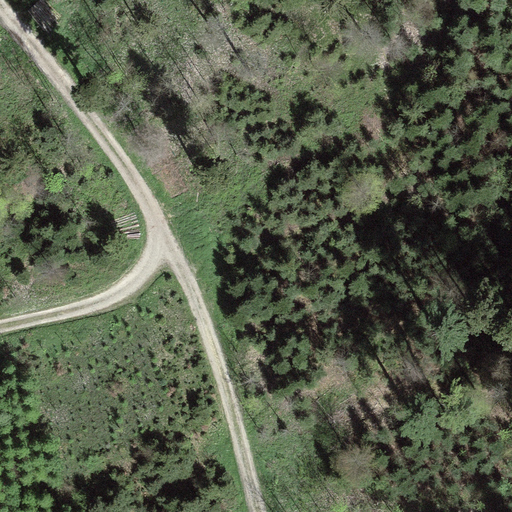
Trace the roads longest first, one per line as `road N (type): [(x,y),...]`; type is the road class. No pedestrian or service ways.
road 1 (track): [(161,226),(221,370),(259,511)]
road 2 (track): [(0,5),(138,180),(161,226)]
road 3 (track): [(161,226),(146,268),(120,292),(0,327)]
